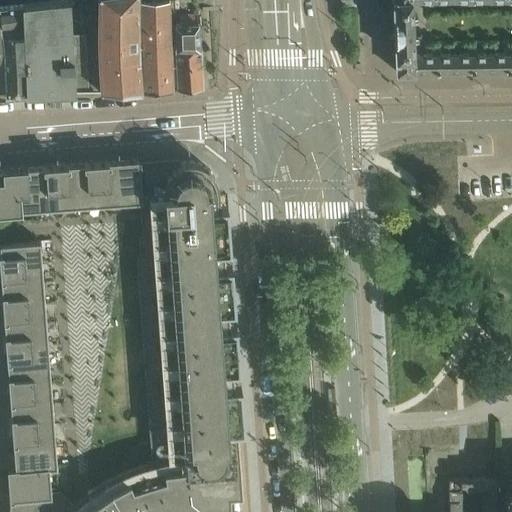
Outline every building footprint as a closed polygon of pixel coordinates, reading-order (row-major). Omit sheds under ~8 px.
[(64,0),(25,5),(26,92),(74,91),(69,0),(64,0)] [(69,0),(74,91),(100,91),(98,0),(69,0)] [(98,0),(100,91),(141,90),(138,0),(98,0)] [(138,0),(141,90),(172,90),(169,0),(138,0)] [(511,0),(392,0),(392,1),(394,2),(394,14),(393,14),(393,19),(394,19),(394,21),(394,22),(394,23),(395,33),(394,33),(394,35),(395,35),(395,37),(394,38),(394,42),(395,42),(396,54),(395,54),(395,59),(396,59),(396,72),(511,70),(511,0)] [(3,51),(5,94),(26,92),(25,5),(1,7),(3,51)] [(175,24),(176,49),(200,48),(198,23),(197,14),(196,14),(196,15),(184,15),(180,15),(180,24),(175,24)] [(200,48),(176,49),(177,90),(202,90),(200,48)] [(54,444),(15,447),(16,467),(8,468),(10,496),(11,496),(9,511),(228,511),(227,490),(238,489),(234,428),(243,427),(240,383),(231,384),(229,368),(238,367),(235,323),(226,324),(225,308),(234,307),(231,263),(222,264),(221,248),(230,247),(226,203),(217,204),(216,186),(216,183),(215,180),(214,176),(212,173),(210,171),(209,169),(206,166),(204,164),(201,163),(198,162),(194,161),(192,160),(189,160),(186,161),(182,161),(179,162),(177,163),(174,165),(172,167),(169,162),(138,165),(138,159),(116,161),(119,201),(139,200),(142,235),(138,236),(140,256),(136,256),(151,461),(142,464),(106,480),(95,486),(87,492),(79,499),(73,504),(59,490),(50,490),(48,466),(56,466),(54,444)] [(96,162),(99,203),(119,201),(116,161),(108,162),(108,161),(96,162)] [(85,163),(75,164),(78,204),(99,203),(96,162),(85,163)] [(78,204),(75,164),(68,165),(68,164),(55,165),(58,206),(78,204)] [(44,166),(34,167),(37,207),(58,206),(55,165),(44,166)] [(14,168),(17,209),(37,207),(34,167),(27,168),(27,167),(14,168)] [(0,209),(17,209),(14,168),(3,169),(0,169),(0,209)] [(0,260),(0,264),(41,261),(39,240),(0,242),(0,260)] [(2,276),(2,284),(42,282),(41,261),(0,264),(1,276),(2,276)] [(2,293),(3,305),(44,302),(42,282),(2,284),(3,293),(2,293)] [(5,317),(5,325),(45,322),(44,302),(3,305),(4,317),(5,317)] [(45,322),(5,325),(6,334),(5,334),(6,346),(47,343),(45,322)] [(47,343),(6,346),(7,357),(8,357),(8,366),(48,363),(47,343)] [(9,374),(9,386),(50,383),(48,363),(8,366),(9,374)] [(11,398),(11,407),(51,404),(50,383),(9,386),(10,398),(11,398)] [(12,415),(13,427),(53,424),(51,404),(11,407),(12,415)] [(14,439),(15,447),(54,444),(53,424),(13,427),(13,439),(14,439)] [(495,511),(495,476),(489,476),(447,475),(447,511),(495,511)]
